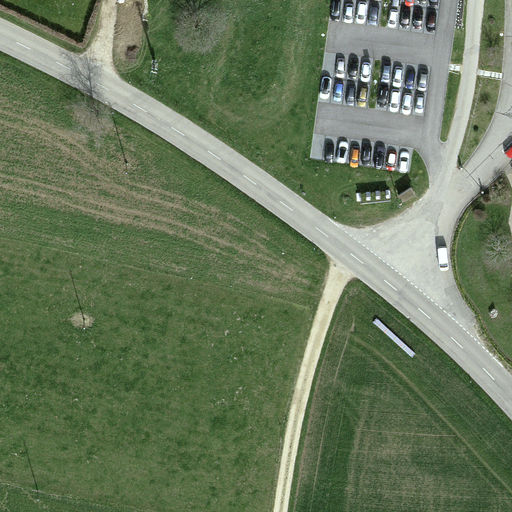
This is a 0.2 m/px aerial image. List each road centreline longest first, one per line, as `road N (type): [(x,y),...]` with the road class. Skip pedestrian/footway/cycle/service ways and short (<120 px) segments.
road 1 (secondary): [(0,34),(202,145),(383,278),(511,398)]
road 2 (track): [(274,511),(292,407),(351,254)]
